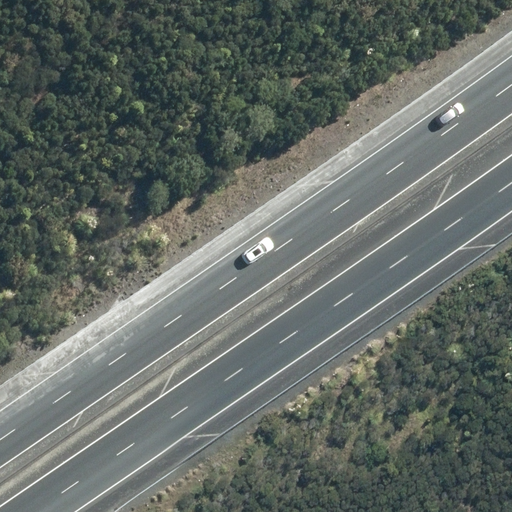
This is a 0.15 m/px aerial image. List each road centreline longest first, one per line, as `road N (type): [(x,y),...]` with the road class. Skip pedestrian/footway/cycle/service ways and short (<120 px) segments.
road 1 (motorway): [(0,440),(511,83)]
road 2 (motorway): [(511,183),(34,511)]
